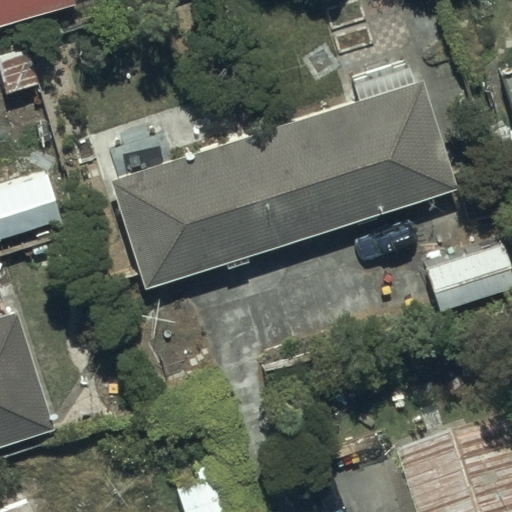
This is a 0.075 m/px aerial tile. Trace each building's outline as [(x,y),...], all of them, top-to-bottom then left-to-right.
[(0,0),(0,15),(53,0),(0,0)] [(443,183),(402,60),(343,80),(349,97),(100,178),(135,285),(443,183)] [(511,60),(495,66),(511,124),(511,60)] [(491,239),(416,261),(430,306),(504,285),(491,239)] [(0,306),(0,435),(43,422),(7,304),(0,306)] [(400,457),(417,511),(511,511),(511,424),(511,423),(400,457)] [(0,511),(32,511),(25,491),(0,500),(0,511)]
